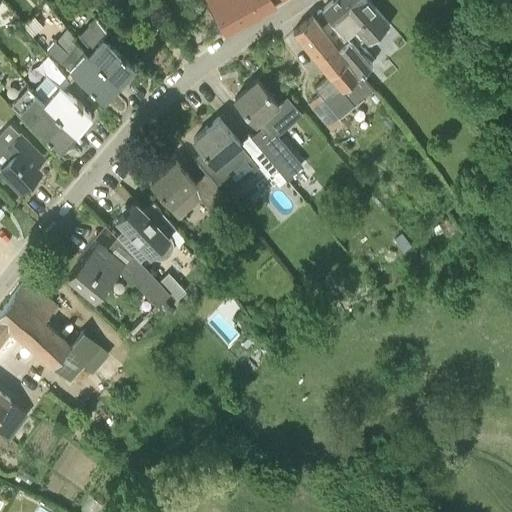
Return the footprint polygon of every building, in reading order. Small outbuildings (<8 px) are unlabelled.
[(274,1),(276,0),(209,0),(226,28),(274,1)] [(341,47),(339,49),(358,75),(372,63),(356,44),(364,37),(367,41),(389,23),(368,0),(331,0),(323,8),(350,38),(341,47)] [(339,49),(312,14),(293,30),(329,74),(314,86),(315,87),(326,101),(323,104),(331,113),(351,96),(343,87),(358,75),(339,49)] [(119,81),(134,64),(102,36),(87,53),(119,81)] [(119,81),(87,53),(82,48),(70,37),(62,46),(54,39),(47,47),(104,98),(119,81)] [(76,129),(91,113),(47,74),(33,89),(39,97),(76,129)] [(261,127),(251,137),(285,177),(284,178),(306,202),(318,191),(297,166),(283,150),(265,129),(286,111),(278,102),(257,78),(235,97),(255,122),(256,121),(261,127)] [(61,146),(76,129),(39,97),(33,89),(32,90),(28,86),(12,103),(61,146)] [(249,134),(240,142),(218,116),(193,138),(204,151),(196,157),(218,183),(251,156),(267,176),(269,174),(277,184),(284,178),(285,177),(251,137),(249,134)] [(0,167),(21,187),(40,168),(35,163),(43,155),(9,122),(0,131),(0,167)] [(195,181),(175,158),(151,180),(171,203),(180,195),(189,205),(200,196),(213,211),(228,197),(205,171),(195,181)] [(116,235),(140,260),(148,252),(151,255),(154,256),(156,257),(158,257),(161,257),(164,257),(166,256),(170,253),(171,252),(172,250),(173,248),(173,246),(174,244),(173,242),(173,240),(173,238),(171,234),(169,232),(177,225),(153,200),(144,208),(136,200),(117,218),(125,227),(116,235)] [(97,239),(68,274),(94,296),(123,262),(97,239)] [(163,284),(140,260),(127,272),(156,304),(169,292),(163,284)] [(25,276),(0,309),(0,339),(10,326),(69,378),(87,358),(52,327),(65,313),(55,305),(56,304),(25,276)] [(177,298),(186,290),(181,284),(172,292),(177,298)] [(385,298),(384,296),(381,288),(370,293),(374,303),(385,298)] [(249,337),(243,343),(246,347),(253,340),(249,337)] [(0,390),(0,429),(2,431),(21,406),(0,390)] [(72,416),(81,423),(82,424),(92,412),(82,404),(72,416)]
